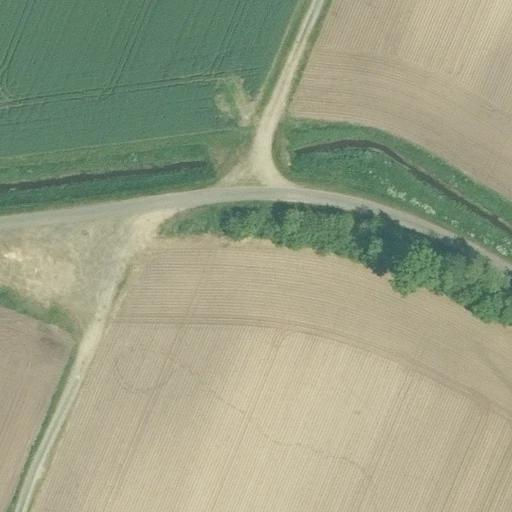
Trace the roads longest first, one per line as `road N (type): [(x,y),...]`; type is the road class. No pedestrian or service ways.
road 1 (track): [(511,268),(387,213),(313,196),(232,194),(0,222)]
road 2 (track): [(154,203),(25,511)]
road 3 (track): [(232,194),(315,0)]
